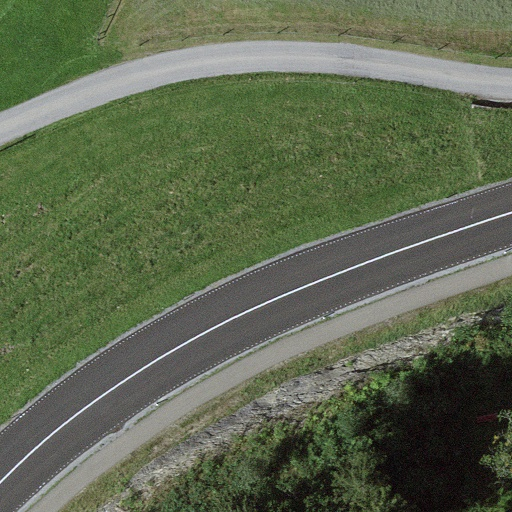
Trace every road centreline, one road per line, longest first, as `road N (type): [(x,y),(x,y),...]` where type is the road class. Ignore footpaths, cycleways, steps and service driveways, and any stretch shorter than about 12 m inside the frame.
road 1 (tertiary): [(0,478),(168,354),(359,267),(511,217)]
road 2 (unclassified): [(0,131),(222,61),(511,78)]
